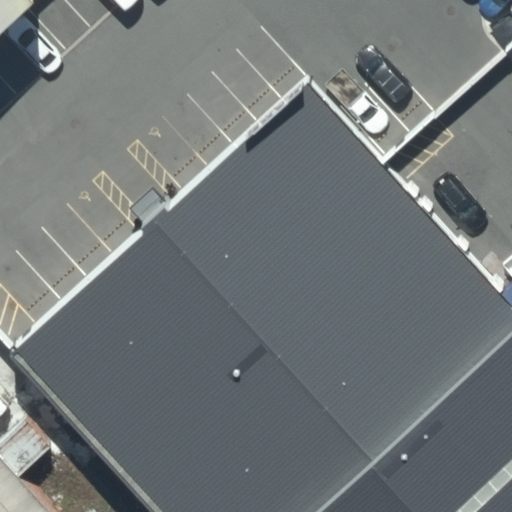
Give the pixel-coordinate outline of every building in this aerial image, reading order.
[(0,0),(0,8),(8,0),(0,0)] [(69,0),(98,31),(130,0),(69,0)] [(288,18),(163,129),(204,175),(329,64),(288,18)] [(0,229),(0,259),(15,245),(0,229)] [(398,256),(384,304),(467,328),(481,280),(398,256)] [(62,511),(0,444),(0,511),(62,511)]
